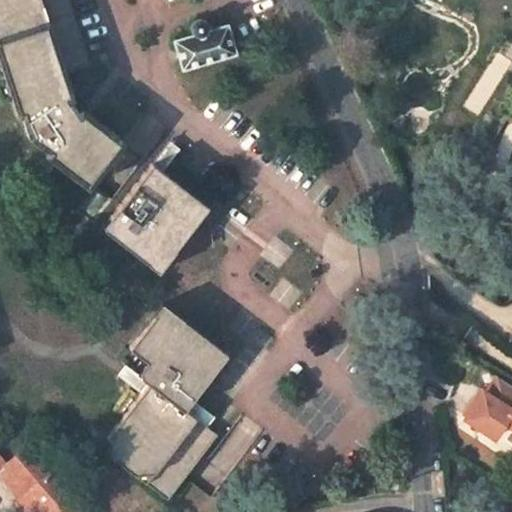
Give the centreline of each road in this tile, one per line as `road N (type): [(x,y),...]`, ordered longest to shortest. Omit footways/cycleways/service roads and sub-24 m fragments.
road 1 (residential): [(296,0),(388,192),(406,254),(423,511)]
road 2 (unknown): [(406,254),(511,117)]
